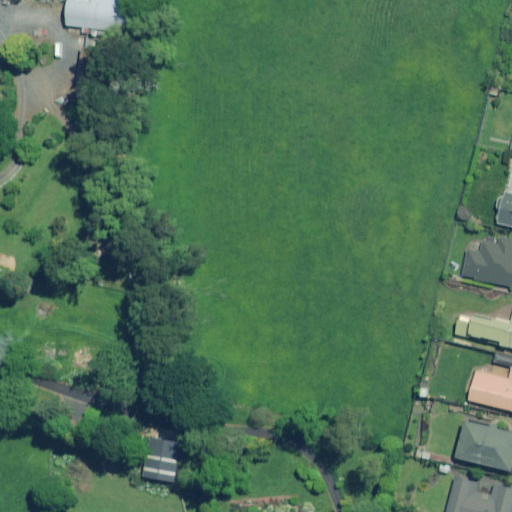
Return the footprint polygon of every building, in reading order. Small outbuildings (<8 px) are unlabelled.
[(144,2),(128,0),(74,0),(71,25),(140,34),(144,2)] [(511,194),(510,194),(503,226),(511,227),(511,194)] [(511,241),(503,239),(502,245),(486,242),(485,253),(472,251),(467,279),(511,286),(511,241)] [(511,324),(465,314),(461,333),(493,340),(493,344),(511,347),(511,324)] [(474,403),(511,410),(511,369),(497,366),(495,376),(480,372),(474,403)] [(511,432),(471,424),(464,461),(511,471),(511,432)] [(481,484),(458,478),(449,511),(511,511),(511,488),(498,485),(495,497),(479,493),(481,484)]
